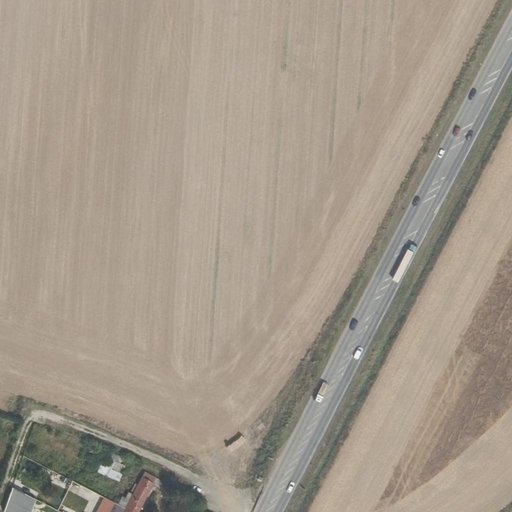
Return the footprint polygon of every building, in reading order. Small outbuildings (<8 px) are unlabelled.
[(124,466),(106,459),(100,474),(118,481),(124,466)] [(144,474),(141,480),(152,485),(154,479),(144,474)] [(141,480),(137,487),(148,493),(152,485),(141,480)] [(137,511),(148,493),(137,487),(133,495),(129,502),(124,511),(137,511)] [(13,488),(3,511),(31,511),(37,499),(13,488)] [(88,500),(90,497),(98,502),(101,497),(86,489),(81,497),(88,500)] [(129,502),(133,495),(127,492),(124,499),(129,502)]
